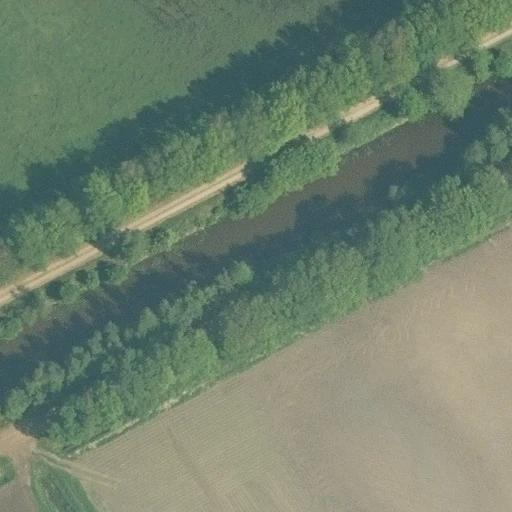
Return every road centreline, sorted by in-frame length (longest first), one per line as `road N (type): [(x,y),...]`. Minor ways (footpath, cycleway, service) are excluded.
road 1 (track): [(0,446),(511,169)]
road 2 (track): [(511,30),(0,302)]
